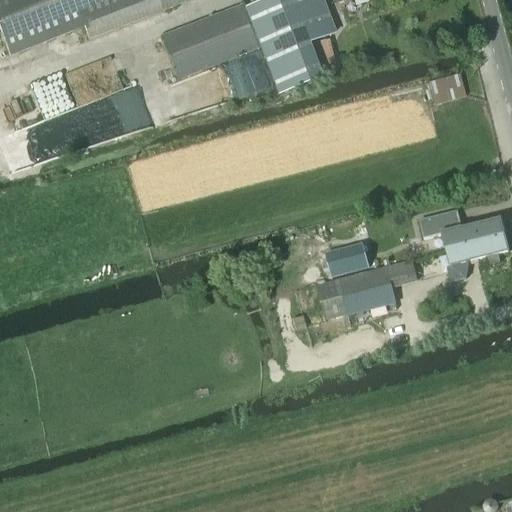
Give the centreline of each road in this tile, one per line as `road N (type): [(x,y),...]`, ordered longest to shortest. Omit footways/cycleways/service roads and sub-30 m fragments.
road 1 (track): [(511,384),(70,511)]
road 2 (track): [(0,81),(220,0)]
